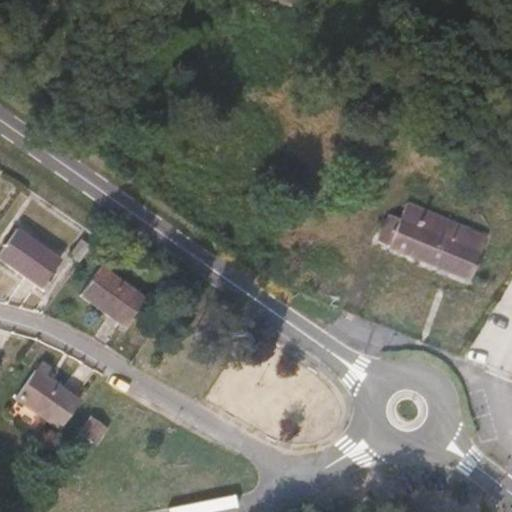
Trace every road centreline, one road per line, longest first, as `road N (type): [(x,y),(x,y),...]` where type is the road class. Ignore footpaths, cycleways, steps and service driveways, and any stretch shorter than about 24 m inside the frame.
road 1 (tertiary): [(373,390),(0,116)]
road 2 (residential): [(312,486),(127,370),(41,324),(0,312)]
road 3 (tertiary): [(443,436),(447,403),(432,381),(405,372),(373,390)]
